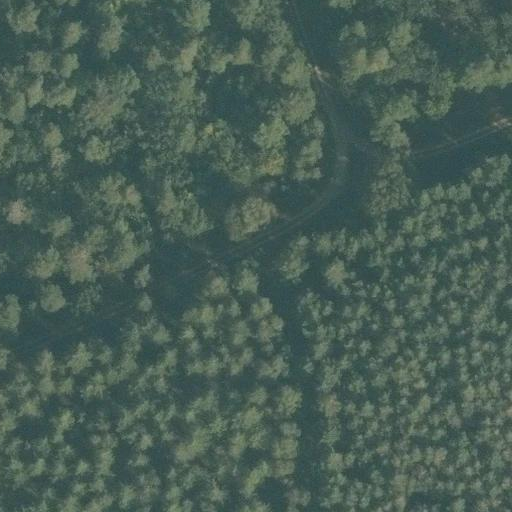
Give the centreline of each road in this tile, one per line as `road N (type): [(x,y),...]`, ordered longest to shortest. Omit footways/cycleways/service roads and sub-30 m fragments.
road 1 (track): [(511,140),(0,375)]
road 2 (track): [(269,252),(310,511)]
road 3 (track): [(341,222),(269,0)]
